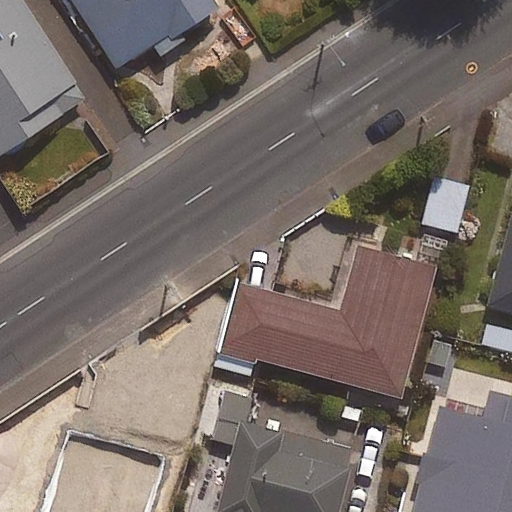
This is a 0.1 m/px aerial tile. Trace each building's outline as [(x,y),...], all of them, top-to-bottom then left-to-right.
[(0,0),(0,145),(76,97),(13,0),(0,0)] [(148,46),(155,57),(183,39),(176,28),(212,4),(209,0),(65,0),(112,70),(148,46)] [(465,185),(431,176),(418,222),(452,231),(465,185)] [(511,200),(483,303),(511,311),(511,200)] [(231,283),(210,362),(249,373),(253,358),(394,396),(429,267),(351,245),(333,310),(231,283)] [(511,329),(484,322),(478,344),(511,353),(511,329)] [(246,399),(216,391),(185,511),(331,511),(350,440),(242,412),(246,399)] [(434,405),(405,511),(511,511),(511,398),(485,391),(478,417),(434,405)] [(43,460),(32,457),(18,511),(134,511),(154,437),(80,417),(72,446),(48,439),(43,460)]
